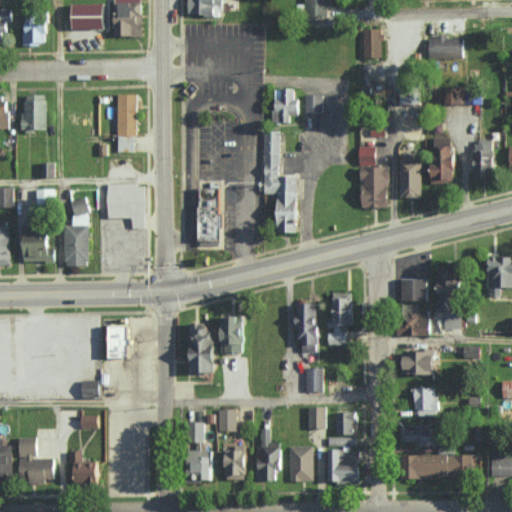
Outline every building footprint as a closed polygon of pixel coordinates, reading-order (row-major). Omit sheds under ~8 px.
[(144,36),(144,0),(115,0),(115,35),(144,36)] [(189,0),(190,15),(218,14),(218,5),(225,5),(224,0),(189,0)] [(330,0),(305,0),(305,16),(330,16),(330,0)] [(107,28),(107,3),(75,4),(75,28),(107,28)] [(0,9),(0,40),(9,41),(10,21),(14,21),(14,10),(0,9)] [(23,32),(23,45),(48,44),(47,19),(27,19),(27,31),(23,32)] [(383,57),(382,28),(363,29),(364,57),(383,57)] [(465,58),(466,37),(430,36),(429,58),(465,58)] [(402,104),(423,104),(423,77),(402,78),(402,104)] [(448,104),(465,104),(466,87),(449,87),(448,104)] [(291,122),(291,114),(301,114),(301,99),(295,99),(296,89),(275,88),(275,122),(291,122)] [(138,135),(138,94),(119,93),(118,135),(138,135)] [(0,127),(9,128),(8,95),(0,94),(0,127)] [(48,94),(24,94),(24,129),(48,129),(48,94)] [(324,94),(305,94),(305,112),(324,113),(324,94)] [(267,131),(283,131),(283,176),(301,176),(301,179),(305,179),(304,199),(301,199),(300,232),(280,232),(280,194),(267,194),(267,131)] [(136,151),(135,136),(119,137),(119,151),(136,151)] [(456,183),(456,137),(434,136),(434,183),(456,183)] [(496,139),(476,139),(476,177),(496,177),(496,139)] [(360,164),(378,165),(378,146),(360,146),(360,164)] [(423,159),(415,159),(415,153),(401,154),(402,197),(424,197),(423,159)] [(390,166),(363,166),(363,207),(390,207),(390,166)] [(201,188),(201,206),(199,206),(199,222),(201,222),(201,241),(202,241),(202,245),(221,246),(221,241),(224,241),(224,229),(225,229),(226,215),(222,215),(222,182),(213,182),(213,188),(201,188)] [(108,184),(108,215),(134,215),(134,228),(147,228),(147,186),(140,186),(140,184),(108,184)] [(15,187),(0,187),(0,206),(15,207),(15,187)] [(54,189),(38,188),(38,204),(54,205),(54,189)] [(72,200),(77,225),(88,223),(86,216),(91,215),(86,196),(72,200)] [(0,264),(11,264),(10,220),(0,220),(0,264)] [(91,265),(90,225),(65,226),(66,266),(91,265)] [(26,261),(55,262),(56,229),(27,228),(26,261)] [(511,287),(511,258),(491,258),(491,295),(503,295),(503,288),(511,287)] [(437,310),(462,311),(464,267),(439,266),(437,310)] [(404,279),(404,300),(431,300),(432,279),(404,279)] [(328,344),(345,344),(345,324),(355,324),(355,292),(334,292),(334,317),(328,317),(328,329),(328,344)] [(303,351),(319,352),(320,304),(298,303),(297,339),(303,339),(303,351)] [(432,309),(419,310),(419,305),(405,305),(406,335),(432,335),(432,309)] [(445,328),(463,329),(463,312),(446,312),(445,328)] [(245,315),(222,316),(222,353),(246,352),(245,315)] [(192,322),(207,323),(206,325),(208,325),(210,326),(211,328),(211,330),(217,330),(217,343),(219,355),(216,365),(216,372),(191,372),(192,322)] [(110,325),(110,356),(131,356),(131,345),(134,345),(134,339),(131,339),(130,325),(110,325)] [(481,345),(466,345),(465,356),(481,357),(481,345)] [(405,351),(404,372),(437,374),(438,352),(405,351)] [(325,367),(306,368),(307,391),(325,391),(325,367)] [(101,396),(101,380),(83,380),(83,396),(101,396)] [(436,387),(416,387),(416,415),(440,414),(440,395),(436,395),(436,387)] [(327,428),(328,407),(311,406),(310,427),(327,428)] [(238,430),(238,409),(220,408),(219,430),(238,430)] [(336,434),(359,435),(360,412),(337,411),(336,434)] [(100,428),(100,415),(82,414),(82,427),(100,428)] [(14,445),(1,445),(1,419),(0,419),(0,481),(14,482),(14,445)] [(206,442),(205,421),(191,422),(191,442),(206,442)] [(416,442),(416,447),(441,446),(440,424),(403,425),(403,442),(416,442)] [(258,446),(257,480),(277,480),(277,469),(282,469),(283,442),(272,442),(272,428),(263,428),(263,446),(258,446)] [(21,482),(57,481),(56,457),(39,457),(38,437),(20,437),(21,482)] [(227,450),(228,479),(249,479),(248,445),(236,445),(236,450),(227,450)] [(290,480),(315,480),(315,446),(291,445),(290,480)] [(84,451),(71,450),(70,463),(77,463),(77,484),(105,484),(106,462),(84,461),(84,451)] [(362,450),(329,450),(330,484),(363,483),(362,450)] [(493,476),(511,475),(511,452),(492,453),(493,476)] [(474,454),(403,455),(403,478),(434,478),(434,474),(474,474),(474,454)]
